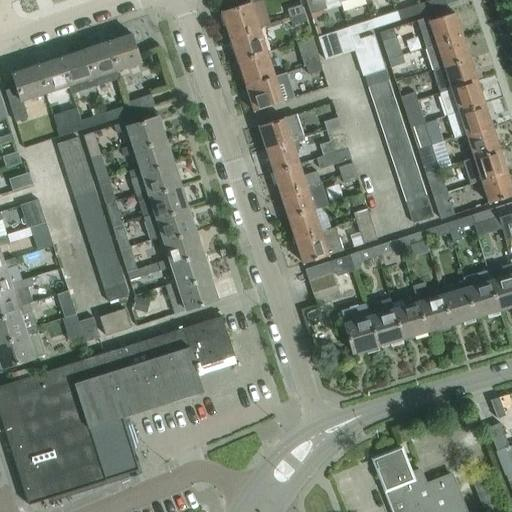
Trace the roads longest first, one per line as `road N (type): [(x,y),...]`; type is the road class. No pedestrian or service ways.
road 1 (residential): [(322,434),(179,0)]
road 2 (unknown): [(220,125),(346,90),(394,228)]
road 3 (tertiary): [(511,369),(380,407),(322,434)]
road 4 (residential): [(101,511),(204,471),(259,503)]
road 5 (unknown): [(0,203),(44,192),(84,309)]
road 6 (residential): [(0,47),(134,0)]
